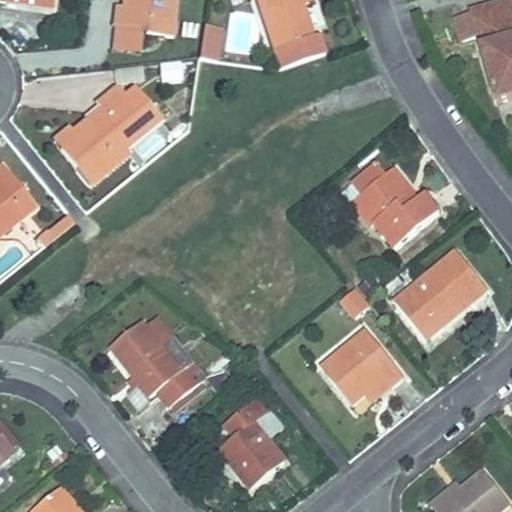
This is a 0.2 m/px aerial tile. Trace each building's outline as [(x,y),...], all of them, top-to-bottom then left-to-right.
[(54,12),(55,5),(20,0),(6,0),(6,5),(54,12)] [(146,31),(146,36),(174,40),(176,25),(173,24),(175,0),(130,0),(130,9),(124,8),(117,7),(115,27),(119,27),(146,31)] [(301,5),(299,0),(256,0),(275,52),(312,40),(301,5)] [(511,2),(498,7),(503,25),(498,34),(505,44),(511,41),(511,2)] [(503,25),(498,7),(455,19),(462,44),(479,38),(498,106),(511,102),(511,41),(505,44),(498,34),(503,25)] [(219,62),(221,28),(201,26),(198,61),(219,62)] [(144,55),(146,36),(146,31),(119,27),(116,52),(144,55)] [(158,84),(181,82),(180,62),(156,64),(158,84)] [(76,139),(61,152),(90,189),(104,177),(96,168),(109,157),(110,148),(105,142),(109,139),(116,140),(125,150),(161,121),(136,91),(127,98),(121,91),(115,91),(97,106),(101,113),(110,123),(106,127),(104,123),(102,124),(96,117),(73,135),(76,139)] [(101,113),(96,117),(102,124),(104,123),(106,127),(110,123),(101,113)] [(54,144),(61,152),(76,139),(73,135),(70,131),(54,144)] [(130,156),(125,150),(116,140),(109,139),(105,142),(110,148),(109,157),(96,168),(104,177),(130,156)] [(402,196),(408,190),(394,173),(387,179),(376,166),(354,185),(364,198),(354,206),(373,230),(377,227),(396,252),(441,216),(425,197),(419,203),(412,208),(402,196)] [(0,237),(36,208),(3,167),(0,169),(0,237)] [(419,203),(408,190),(402,196),(412,208),(419,203)] [(69,217),(48,233),(55,241),(75,224),(69,217)] [(55,241),(48,233),(38,241),(45,249),(55,241)] [(442,327),(487,290),(457,254),(395,305),(427,344),(444,329),(442,327)] [(354,289),(337,304),(354,322),(370,308),(354,289)] [(489,292),(487,290),(442,327),(444,329),(489,292)] [(175,406),(202,384),(205,383),(191,366),(194,363),(159,319),(148,329),(144,325),(111,351),(135,380),(151,400),(159,394),(172,409),(175,406)] [(384,379),(392,390),(405,379),(367,332),(321,369),(352,408),(368,396),(379,386),(378,384),(384,379)] [(248,372),(238,359),(236,362),(229,354),(210,369),(216,377),(209,379),(221,394),(248,372)] [(375,404),(392,390),(384,379),(378,384),(379,386),(368,396),(375,404)] [(154,404),(151,400),(135,380),(129,385),(135,391),(129,396),(144,412),(154,404)] [(207,390),(202,384),(175,406),(180,412),(207,390)] [(236,441),(228,447),(220,453),(252,493),(287,464),(257,426),(269,417),(257,402),(225,428),(236,441)] [(2,424),(0,425),(0,432),(13,449),(19,445),(2,424)] [(218,434),(228,447),(236,441),(225,428),(218,434)] [(13,449),(0,432),(0,467),(17,454),(13,449)] [(455,500),(449,493),(431,508),(434,511),(505,511),(511,507),(485,474),(461,493),(462,494),(455,500)] [(457,487),(449,493),(455,500),(462,494),(461,493),(457,487)] [(36,511),(80,511),(63,490),(36,511)]
